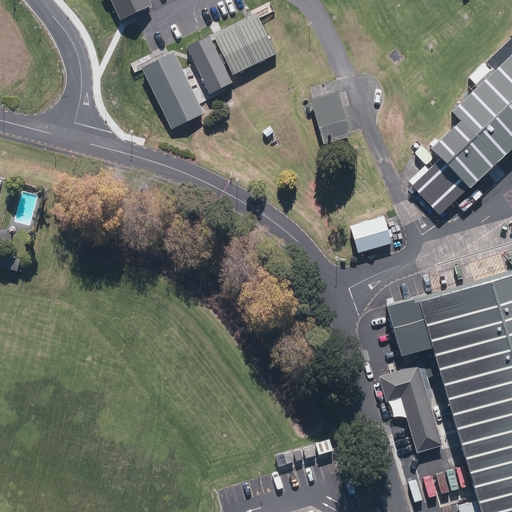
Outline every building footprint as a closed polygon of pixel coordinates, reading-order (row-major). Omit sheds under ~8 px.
[(108,0),(114,11),(112,12),(113,14),(115,13),(119,21),(135,14),(151,7),(147,0),(108,0)] [(213,34),(211,35),(207,37),(210,43),(213,41),(231,77),(235,75),(275,55),(256,17),(254,15),(246,19),(222,30),(218,32),(213,34)] [(207,37),(185,49),(190,58),(208,95),(230,84),(210,43),(207,37)] [(435,159),(408,185),(437,216),(510,148),(511,145),(511,53),(448,114),(456,123),(427,151),(435,159)] [(172,54),(140,70),(140,71),(170,131),(202,115),(172,54)] [(313,99),(309,100),(310,104),(313,116),(321,146),(349,137),(348,134),(336,92),(313,99)] [(273,132),(269,127),(261,133),(263,135),(265,138),(273,132)] [(383,217),(347,227),(352,242),(356,254),(391,243),(383,217)] [(0,268),(17,273),(20,260),(0,255),(0,268)] [(511,511),(511,267),(381,305),(396,356),(426,348),(462,471),(470,501),(454,506),(455,511),(511,511)] [(416,365),(377,376),(384,402),(398,398),(404,418),(415,452),(439,445),(416,365)]
